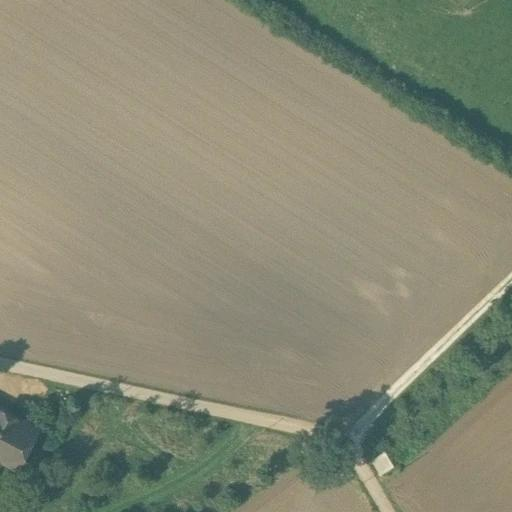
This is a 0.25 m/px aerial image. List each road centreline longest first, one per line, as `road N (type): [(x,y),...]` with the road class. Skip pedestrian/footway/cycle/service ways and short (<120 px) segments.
road 1 (unclassified): [(347,447),(319,433),(0,366)]
road 2 (track): [(511,280),(374,409),(347,447)]
